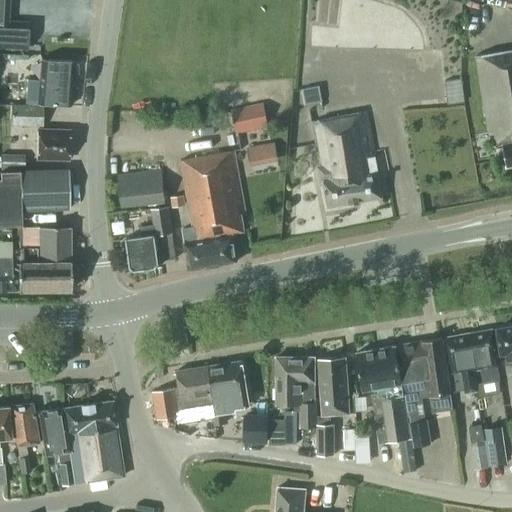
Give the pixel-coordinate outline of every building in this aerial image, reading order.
[(0,0),(0,47),(26,49),(28,21),(8,20),(9,0),(0,0)] [(511,48),(475,55),(488,126),(496,125),(499,144),(503,143),(506,165),(511,164),(511,48)] [(39,81),(72,83),(74,60),(41,58),(39,81)] [(465,101),(462,78),(446,80),(448,103),(465,101)] [(71,105),(72,83),(39,81),(38,104),(71,105)] [(236,133),(269,126),(264,102),(231,109),(236,133)] [(10,124),(42,125),(43,105),(11,104),(10,124)] [(469,130),(483,127),(480,106),(466,109),(469,130)] [(381,197),(365,111),(312,121),(320,167),(318,167),(321,182),(324,182),(329,207),(381,197)] [(69,159),(69,130),(37,129),(36,158),(69,159)] [(252,162),(280,160),(279,141),(250,143),(252,162)] [(234,151),(182,160),(193,225),(182,227),(189,269),(237,261),(232,233),(244,231),(241,214),(244,214),(234,151)] [(0,153),(0,169),(23,169),(23,153),(0,153)] [(67,169),(0,171),(0,177),(0,178),(0,177),(0,225),(22,225),(21,210),(68,208),(67,169)] [(160,170),(117,176),(121,207),(164,201),(160,170)] [(184,194),(171,196),(172,207),(186,205),(184,194)] [(167,204),(150,207),(153,223),(140,225),(141,234),(125,237),(130,266),(134,269),(155,265),(158,261),(154,233),(171,230),(167,204)] [(70,226),(9,226),(10,255),(10,260),(17,261),(17,290),(70,289),(70,226)] [(0,289),(17,290),(17,261),(10,260),(10,255),(0,255),(0,289)] [(511,325),(496,328),(500,355),(505,354),(511,395),(511,325)] [(495,353),(496,353),(493,330),(471,333),(475,356),(479,355),(480,369),(483,382),(500,380),(495,353)] [(479,355),(475,356),(471,333),(446,337),(452,374),(462,372),(465,392),(477,390),(474,370),(480,369),(479,355)] [(422,398),(429,397),(450,394),(441,338),(395,345),(395,346),(401,382),(402,382),(407,415),(413,446),(432,443),(428,418),(426,419),(422,398)] [(409,439),(401,382),(395,346),(394,346),(356,352),(362,390),(376,387),(377,393),(371,394),(379,443),(385,442),(385,443),(397,441),(409,439)] [(300,426),(316,426),(316,414),(314,414),(314,403),(313,403),(313,357),(276,357),(276,404),(300,403),(300,426)] [(348,414),(344,359),(318,361),(322,414),(316,414),(316,426),(317,426),(317,454),(333,454),(332,423),(330,424),(330,415),(348,414)] [(241,360),(209,365),(215,403),(211,404),(214,424),(224,422),(222,410),(232,408),(231,400),(247,398),(241,360)] [(211,404),(215,403),(209,365),(176,370),(179,386),(153,390),(158,418),(178,414),(178,413),(183,412),(183,408),(211,404)] [(112,400),(62,407),(71,483),(123,476),(116,426),(116,425),(112,400)] [(21,473),(30,471),(26,446),(25,446),(25,445),(39,443),(32,403),(8,406),(12,441),(16,441),(17,446),(21,473)] [(8,406),(0,406),(0,484),(6,484),(4,463),(2,463),(0,447),(0,438),(11,438),(8,406)] [(71,483),(62,407),(38,411),(45,455),(61,452),(60,463),(59,463),(62,485),(71,483)] [(297,410),(286,410),(285,418),(287,418),(287,443),(297,443),(297,410)] [(244,415),(243,441),(265,442),(266,416),(244,415)] [(286,444),(286,418),(270,418),(269,444),(286,444)] [(489,465),(507,462),(502,426),(484,428),(489,465)] [(359,460),(373,459),(371,436),(357,437),(359,460)] [(409,439),(397,441),(402,472),(414,470),(409,439)] [(488,467),(484,440),(471,442),(475,469),(488,467)] [(303,511),(305,490),(279,488),(279,487),(278,486),(276,511),(303,511)]
